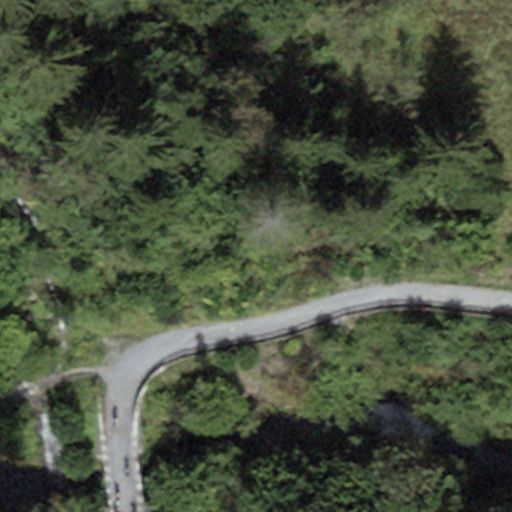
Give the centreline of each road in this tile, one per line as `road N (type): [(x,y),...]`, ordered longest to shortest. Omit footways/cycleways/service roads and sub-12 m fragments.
road 1 (track): [(125,370),(165,346),(373,297),(511,304)]
road 2 (track): [(128,511),(119,428),(125,370)]
